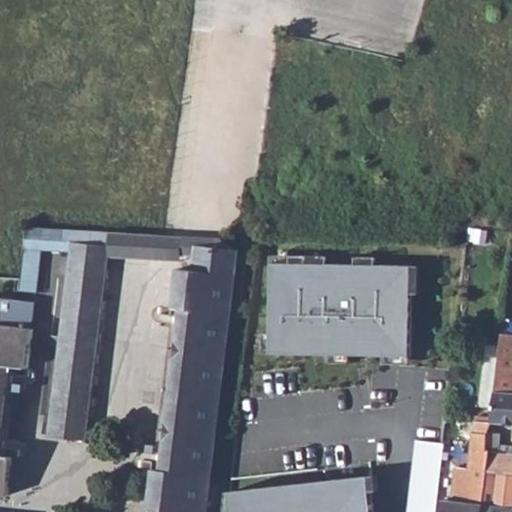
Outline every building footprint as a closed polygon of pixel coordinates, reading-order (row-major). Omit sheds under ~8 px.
[(44,249),(74,251),(75,243),(76,230),(30,227),(26,248),(44,249)] [(75,243),(109,246),(111,246),(113,232),(76,230),(75,243)] [(111,246),(111,257),(181,260),(182,254),(183,236),(159,234),(113,232),(111,246)] [(219,238),(183,236),(182,254),(197,255),(171,470),(154,468),(148,511),(206,511),(237,255),(219,238)] [(74,251),(53,434),(89,438),(109,246),(75,243),(74,251)] [(22,278),(17,326),(35,327),(44,249),(26,248),(22,278)] [(412,268),(270,264),(268,353),(409,357),(412,268)] [(154,468),(171,470),(195,268),(178,266),(173,306),(159,305),(155,308),(153,313),(157,318),(171,320),(156,454),(142,453),(138,456),(137,458),(137,463),(141,466),(154,468)] [(22,278),(0,276),(0,491),(14,493),(17,456),(22,456),(24,440),(6,439),(13,382),(29,384),(35,327),(17,326),(22,278)] [(493,423),(511,424),(511,335),(511,330),(503,329),(493,423)] [(439,386),(426,386),(426,419),(438,419),(439,386)] [(435,511),(442,458),(443,451),(444,444),(414,440),(409,511),(435,511)] [(481,511),(489,451),(476,449),(474,470),(459,469),(455,501),(443,500),(441,511),(481,511)] [(481,511),(511,511),(511,507),(506,506),(506,496),(509,473),(511,473),(511,453),(489,451),(481,511)] [(374,511),(370,476),(233,492),(235,511),(374,511)]
